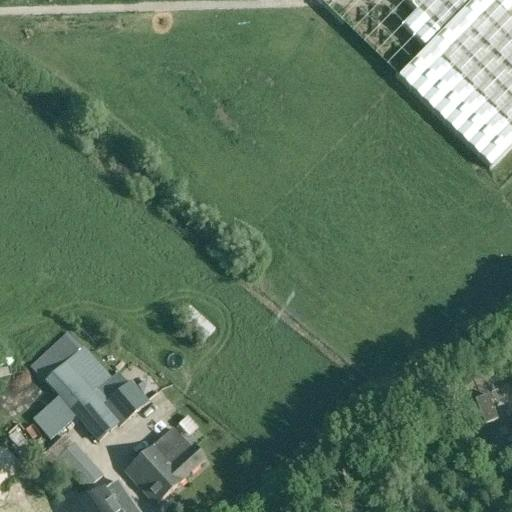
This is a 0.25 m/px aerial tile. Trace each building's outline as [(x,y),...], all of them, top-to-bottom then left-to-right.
[(400,0),(416,15),(402,29),(426,52),(398,81),(490,171),(511,149),(511,23),(508,19),(488,0),(400,0)] [(511,0),(491,0),(507,15),(511,9),(511,0)] [(190,309),(178,321),(203,343),(214,331),(190,309)] [(111,381),(83,348),(46,383),(99,444),(118,426),(120,428),(148,404),(130,382),(130,383),(127,385),(118,375),(111,381)] [(486,427),(499,422),(489,396),(476,402),(486,427)] [(173,431),(124,475),(154,508),(185,481),(184,480),(204,462),(192,448),(190,451),(173,431)] [(50,450),(35,464),(43,474),(49,468),(58,460),(63,465),(86,491),(102,477),(74,445),(72,447),(64,438),(50,450)] [(483,471),(506,462),(500,446),(477,455),(483,471)] [(106,488),(94,497),(104,511),(141,511),(120,481),(107,490),(106,488)] [(104,511),(94,497),(71,511),(104,511)]
